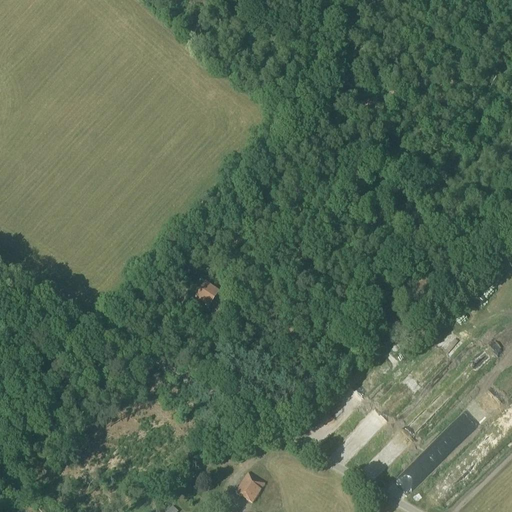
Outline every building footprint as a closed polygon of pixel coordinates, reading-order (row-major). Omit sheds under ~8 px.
[(194,299),(209,309),(220,292),(205,283),(194,299)] [(484,300),(489,296),(485,290),(479,293),(484,300)] [(472,302),(467,307),(474,312),(478,307),(472,302)] [(350,462),(418,393),(407,382),(339,451),(350,462)] [(438,447),(430,441),(411,467),(416,470),(412,474),(421,481),(436,462),(439,464),(448,453),(438,446),(438,447)] [(238,465),(252,454),(244,443),(229,453),(238,465)] [(373,482),(401,456),(390,445),(362,471),(373,482)] [(252,504),(265,485),(248,474),(235,494),(252,504)]
